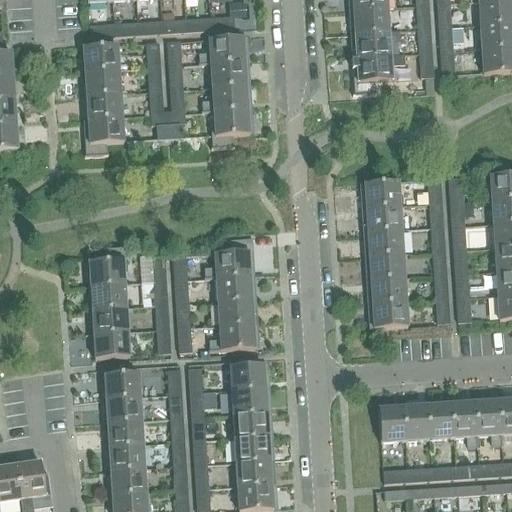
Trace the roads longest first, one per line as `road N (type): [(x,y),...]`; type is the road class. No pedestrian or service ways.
road 1 (residential): [(318,377),(293,112),(292,0)]
road 2 (residential): [(318,377),(511,367)]
road 3 (residential): [(326,511),(318,377)]
